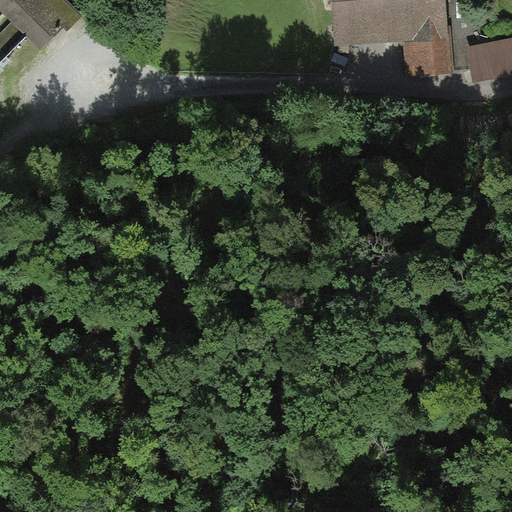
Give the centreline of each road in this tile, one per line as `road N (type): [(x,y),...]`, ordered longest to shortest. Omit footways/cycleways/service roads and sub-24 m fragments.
road 1 (track): [(0,315),(170,314),(253,330),(370,371),(511,398)]
road 2 (residential): [(511,85),(465,91),(87,82)]
